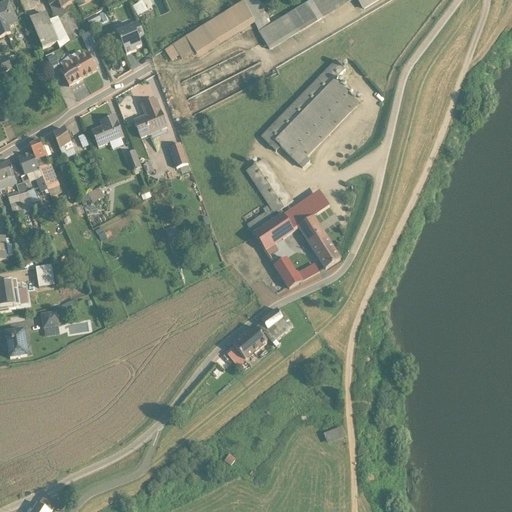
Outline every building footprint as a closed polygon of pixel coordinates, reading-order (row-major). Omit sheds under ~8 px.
[(59,51),(75,44),(61,12),(55,0),(45,0),(51,13),(54,20),(49,23),(46,14),(29,21),(42,51),(56,45),(59,51)] [(56,0),(61,12),(76,6),(73,0),(56,0)] [(73,0),(76,6),(78,11),(85,8),(81,0),(73,0)] [(115,0),(105,5),(108,13),(122,7),(118,0),(115,0)] [(257,36),(258,36),(270,29),(256,0),(245,0),(241,2),(244,7),(254,30),(257,36)] [(318,0),(258,36),(269,55),(355,3),(362,15),(387,0),(318,0)] [(0,38),(10,35),(7,28),(18,23),(9,1),(0,4),(0,38)] [(141,6),(138,2),(132,6),(134,10),(132,11),(138,21),(147,15),(141,6)] [(198,64),(254,30),(244,7),(164,55),(171,66),(179,61),(181,64),(193,56),(198,64)] [(81,41),(69,15),(64,18),(75,44),(81,41)] [(100,24),(98,19),(87,24),(89,29),(100,24)] [(144,41),(138,27),(122,33),(122,35),(116,37),(126,60),(136,56),(135,54),(141,51),(138,43),(144,41)] [(95,51),(89,37),(81,40),(87,55),(95,51)] [(45,58),(51,71),(59,67),(53,55),(45,58)] [(82,83),(97,75),(87,57),(82,60),(79,56),(70,61),(82,83)] [(6,59),(0,61),(0,75),(11,71),(6,59)] [(69,91),(82,83),(69,60),(60,65),(63,71),(59,73),(69,91)] [(269,151),(345,75),(334,65),(260,141),(269,151)] [(306,162),(359,108),(335,85),(274,146),(302,173),(310,166),(306,162)] [(168,133),(155,104),(141,110),(145,121),(134,126),(141,144),(150,140),(152,145),(167,139),(165,134),(168,133)] [(4,123),(9,122),(7,117),(6,117),(0,114),(0,120),(3,123),(3,122),(4,123)] [(91,136),(98,152),(123,142),(115,121),(99,127),(101,131),(91,136)] [(70,146),(64,132),(53,136),(59,151),(70,146)] [(85,151),(89,149),(85,139),(80,141),(85,151)] [(51,200),(62,195),(50,165),(48,166),(39,143),(29,147),(47,191),(51,200)] [(59,151),(64,164),(76,159),(70,146),(59,151)] [(180,148),(168,152),(176,174),(179,173),(181,179),(190,176),(180,148)] [(40,194),(47,191),(32,155),(18,161),(24,177),(26,177),(29,184),(35,182),(40,194)] [(141,172),(134,155),(127,158),(134,178),(140,176),(139,173),(141,172)] [(245,175),(274,219),(293,206),(264,163),(245,175)] [(0,191),(16,186),(9,164),(0,167),(0,195),(0,196),(0,194),(0,191)] [(58,166),(61,175),(67,172),(64,164),(58,166)] [(34,212),(23,185),(16,187),(18,193),(6,196),(13,218),(14,218),(34,212)] [(27,194),(32,206),(39,202),(34,191),(27,194)] [(98,193),(80,202),(82,206),(87,204),(88,205),(90,204),(92,207),(102,201),(98,193)] [(75,201),(72,194),(66,197),(68,204),(75,201)] [(107,215),(109,215),(110,210),(108,210),(108,207),(110,207),(111,203),(108,203),(109,195),(103,194),(101,214),(107,215)] [(325,274),(340,265),(314,222),(329,211),(318,195),(283,218),(280,215),(274,219),(272,216),(271,216),(271,217),(268,214),(246,229),(268,262),(278,255),(275,250),(275,249),(298,234),(325,274)] [(15,226),(10,228),(24,268),(30,266),(19,235),(18,235),(15,226)] [(176,242),(177,241),(173,231),(164,234),(168,245),(176,242)] [(102,232),(95,235),(97,239),(98,238),(101,245),(106,242),(102,232)] [(5,238),(0,239),(0,262),(8,261),(8,259),(13,258),(11,246),(9,247),(8,241),(5,241),(5,238)] [(273,270),(289,294),(319,277),(314,268),(298,277),(297,276),(295,277),(286,262),(273,270)] [(54,288),(51,267),(35,270),(38,290),(54,288)] [(0,312),(8,312),(7,310),(20,307),(16,282),(0,284),(0,312)] [(76,305),(58,310),(61,318),(78,313),(76,305)] [(57,314),(40,317),(43,332),(44,332),(45,339),(58,337),(57,329),(59,329),(57,314)] [(261,328),(254,333),(265,346),(268,344),(272,348),(289,335),(288,334),(292,331),(283,318),(280,321),(276,316),(261,328)] [(4,335),(1,336),(4,352),(8,352),(10,361),(28,359),(32,358),(30,347),(29,347),(26,331),(4,335)] [(225,359),(236,373),(245,366),(250,372),(259,365),(254,359),(266,348),(254,333),(225,359)] [(183,420),(178,415),(174,419),(179,423),(183,420)] [(328,449),(347,443),(343,432),(324,438),(328,449)] [(42,502),(38,507),(46,511),(52,511),(56,504),(47,498),(42,502)]
